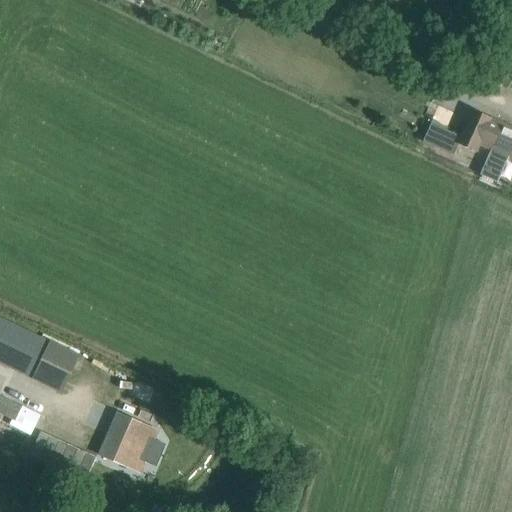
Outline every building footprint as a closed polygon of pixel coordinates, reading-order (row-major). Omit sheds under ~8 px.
[(458,145),(475,153),(479,144),(491,149),(503,124),(472,110),(460,137),(446,131),(447,128),(432,121),(422,142),(453,156),(458,145)] [(511,127),(503,124),(491,149),(511,158),(511,127)] [(0,318),(0,363),(32,379),(49,343),(0,318)] [(19,406),(12,426),(31,432),(38,412),(19,406)] [(98,455),(128,468),(135,450),(145,454),(152,438),(142,433),(145,425),(116,413),(98,455)]
